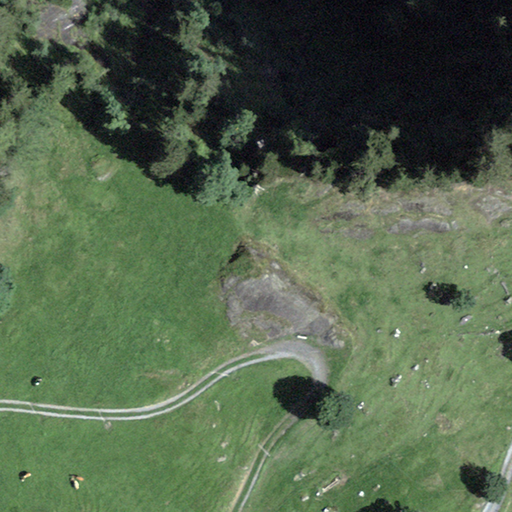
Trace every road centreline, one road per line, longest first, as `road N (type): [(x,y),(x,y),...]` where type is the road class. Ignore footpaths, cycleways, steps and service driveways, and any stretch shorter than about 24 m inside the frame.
road 1 (track): [(322,381),(307,352),(282,349),(231,365),(149,409),(108,414),(0,404)]
road 2 (track): [(235,511),(269,441),(322,381)]
